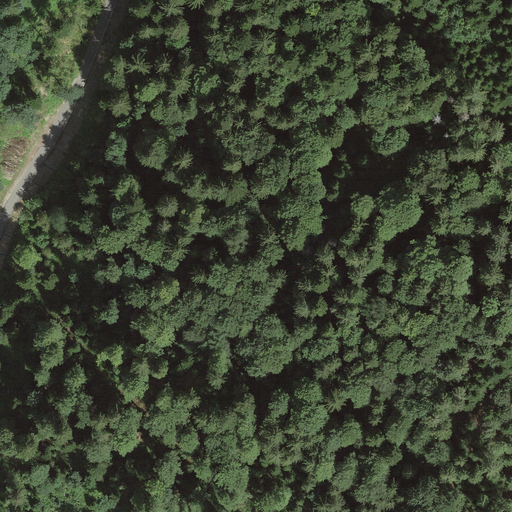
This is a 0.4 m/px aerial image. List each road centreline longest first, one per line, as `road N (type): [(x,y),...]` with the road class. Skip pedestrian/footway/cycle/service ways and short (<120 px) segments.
road 1 (unclassified): [(110,0),(62,117),(0,225)]
road 2 (track): [(413,472),(511,374)]
